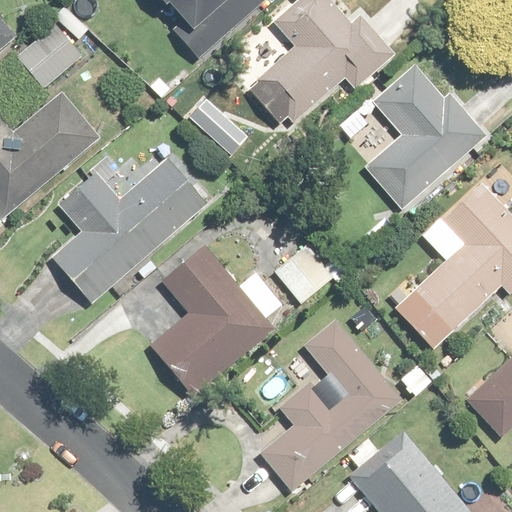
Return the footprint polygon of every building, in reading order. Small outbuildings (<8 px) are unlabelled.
[(149,0),(201,56),(263,0),(149,0)] [(358,88),(401,49),(355,0),(292,0),(274,17),(294,38),(246,82),(289,128),(346,75),(358,88)] [(0,62),(24,42),(0,12),(0,62)] [(61,18),(18,55),(43,84),(87,47),(61,18)] [(494,131),(420,52),(372,97),(404,130),(364,167),(407,212),(494,131)] [(0,104),(0,209),(4,213),(103,132),(65,87),(18,126),(0,104)] [(221,112),(204,131),(232,157),(249,138),(221,112)] [(52,203),(77,233),(52,255),(89,298),(211,192),(174,149),(129,188),(103,158),(52,203)] [(511,203),(486,176),(441,219),(463,241),(396,303),(437,346),(502,284),(511,294),(511,203)] [(151,344),(196,395),(280,321),(206,236),(163,274),(193,308),(151,344)] [(325,267),(308,247),(276,274),(303,306),(342,272),(332,261),(325,267)] [(260,448),(296,489),(408,392),(338,312),(303,343),(324,367),(278,406),(292,421),(260,448)] [(511,350),(464,395),(504,438),(511,431),(511,350)] [(424,372),(419,366),(402,381),(417,397),(442,375),(433,365),(424,372)] [(485,511),(407,423),(348,474),(381,511),(485,511)]
